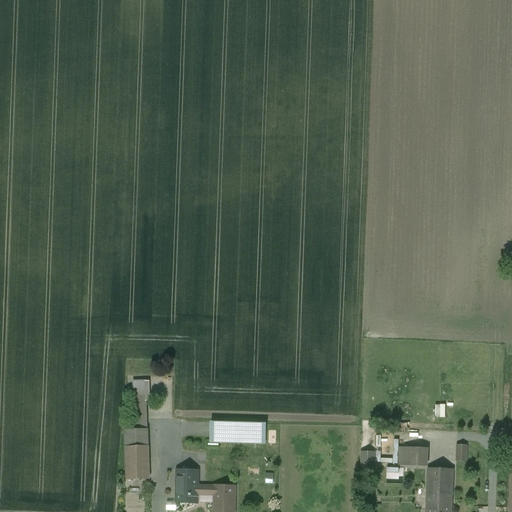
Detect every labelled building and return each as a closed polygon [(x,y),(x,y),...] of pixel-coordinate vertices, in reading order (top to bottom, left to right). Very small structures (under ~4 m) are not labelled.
[(146,381),(134,381),(135,429),(125,430),(126,480),(149,479),(146,381)] [(446,417),(446,404),(436,404),(436,417),(446,417)] [(254,429),(175,427),(174,440),(253,442),(254,429)] [(468,461),(468,444),(457,444),(457,461),(468,461)] [(425,448),(400,447),(399,464),(425,465),(426,448),(425,448)] [(374,458),(362,458),(362,466),(374,466),(374,458)] [(451,511),(453,470),(428,469),(426,511),(451,511)] [(234,511),(235,486),(214,486),(197,486),(198,471),(177,471),(176,502),(197,502),(197,494),(214,495),(213,511),(234,511)] [(274,483),(274,473),(266,473),(266,483),(274,483)]
